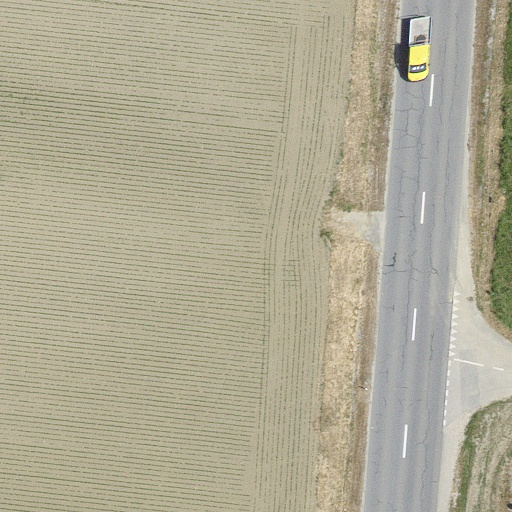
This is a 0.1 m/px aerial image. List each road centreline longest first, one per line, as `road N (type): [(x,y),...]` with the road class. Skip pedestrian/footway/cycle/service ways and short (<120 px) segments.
road 1 (secondary): [(435,336),(452,0)]
road 2 (secondary): [(418,511),(435,336)]
